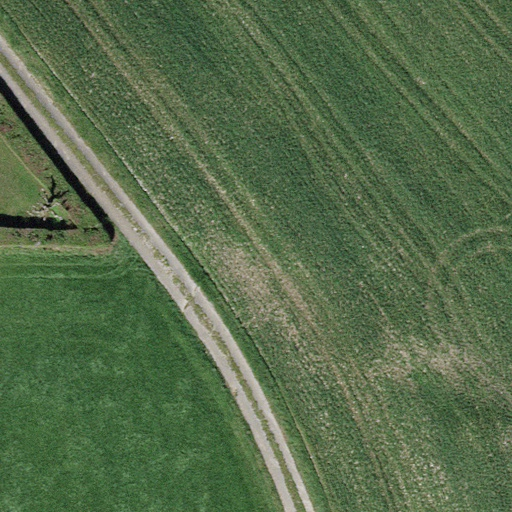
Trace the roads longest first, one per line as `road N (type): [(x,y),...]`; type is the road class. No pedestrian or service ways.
road 1 (track): [(295,511),(221,348),(136,237)]
road 2 (residential): [(0,61),(136,237)]
